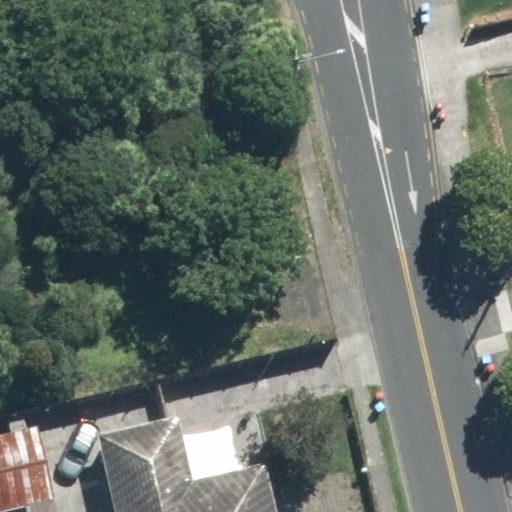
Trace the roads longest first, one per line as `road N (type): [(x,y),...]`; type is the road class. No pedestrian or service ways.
road 1 (tertiary): [(386,190),(458,511)]
road 2 (tertiary): [(386,190),(323,0)]
road 3 (tertiary): [(381,0),(386,190)]
